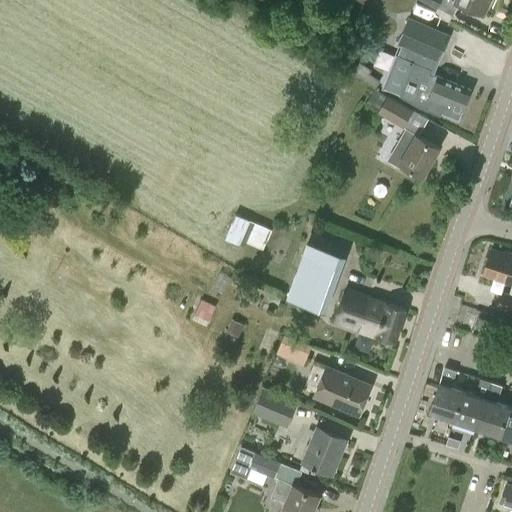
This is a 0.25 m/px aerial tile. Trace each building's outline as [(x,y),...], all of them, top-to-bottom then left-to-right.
[(454,0),(454,2),(479,13),(484,15),(490,0),(454,0)] [(428,73),(435,58),(438,59),(448,35),(418,23),(404,58),(397,55),(383,89),(400,96),(417,106),(439,115),(441,112),(458,119),(470,90),(428,73)] [(372,73),(361,65),(355,75),(376,89),(380,83),(370,77),(372,73)] [(402,125),(411,109),(387,95),(378,111),(402,125)] [(422,175),(438,147),(405,128),(387,159),(399,167),(402,163),(422,175)] [(272,229),(235,214),(225,238),(238,244),(240,239),(263,249),(272,229)] [(319,309),(339,252),(308,241),(287,297),(319,309)] [(511,254),(491,248),(484,273),(511,281),(511,286),(510,293),(503,291),(499,305),(511,308),(511,254)] [(394,341),(406,308),(345,288),(334,322),(377,336),(377,335),(394,341)] [(215,306),(201,300),(193,317),(207,324),(215,306)] [(487,320),(479,317),(475,327),(483,330),(487,320)] [(233,320),(227,331),(238,336),(243,325),(233,320)] [(286,332),(278,351),(306,363),(314,344),(286,332)] [(360,414),(372,385),(328,366),(315,396),(360,414)] [(431,411),(454,419),(463,390),(451,386),(456,370),(445,367),(431,411)] [(454,419),(477,426),(492,382),(481,378),(475,394),(463,390),(454,419)] [(477,426),(500,434),(509,405),(497,401),(502,385),(492,382),(477,426)] [(286,424),(295,403),(262,389),(253,410),(286,424)] [(511,437),(511,405),(509,405),(500,434),(511,437)] [(331,474),(346,439),(316,426),(302,461),(311,465),(331,474)] [(457,448),(460,440),(448,436),(446,444),(457,448)] [(274,477),(280,462),(241,445),(230,472),(247,479),(251,468),(274,477)] [(308,472),(311,465),(302,461),(299,468),(308,472)] [(303,471),(280,462),(274,477),(277,479),(270,495),(285,501),(280,511),(311,511),(319,494),(297,485),(303,471)] [(511,511),(511,482),(504,480),(498,499),(511,504),(511,511)]
